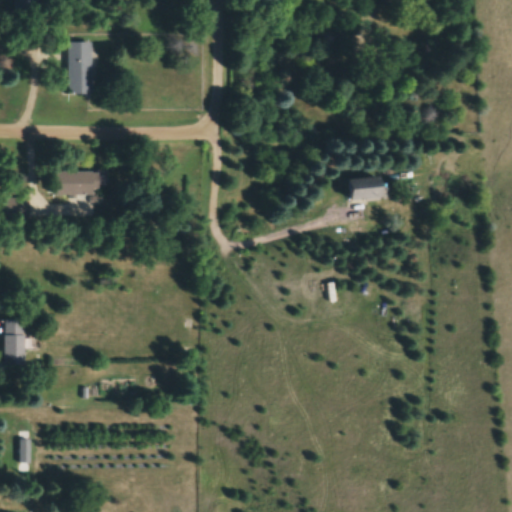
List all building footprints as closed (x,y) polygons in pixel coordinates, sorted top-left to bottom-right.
[(14,0),(14,14),(38,14),(37,0),(14,0)] [(91,42),(68,42),(68,95),(91,95),(91,42)] [(55,196),(93,196),(93,172),(55,172),(55,196)] [(380,179),(349,179),(349,201),(380,201),(380,179)] [(29,198),(0,198),(0,219),(29,219),(29,198)] [(24,321),(3,321),(3,366),(24,366),(24,321)]
